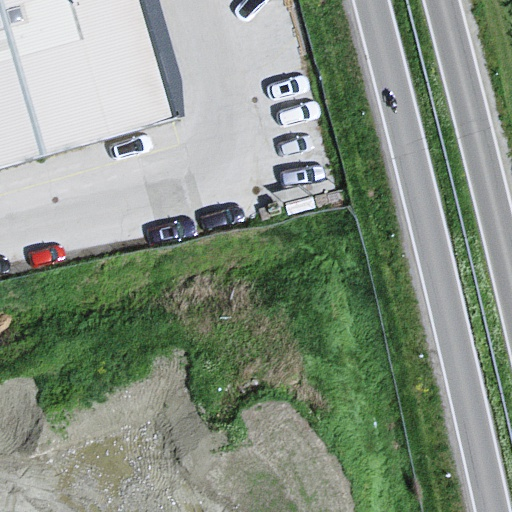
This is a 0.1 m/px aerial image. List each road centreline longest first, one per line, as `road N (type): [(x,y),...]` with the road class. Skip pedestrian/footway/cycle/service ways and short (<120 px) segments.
road 1 (secondary): [(368,0),(489,511)]
road 2 (secondary): [(511,293),(439,0)]
